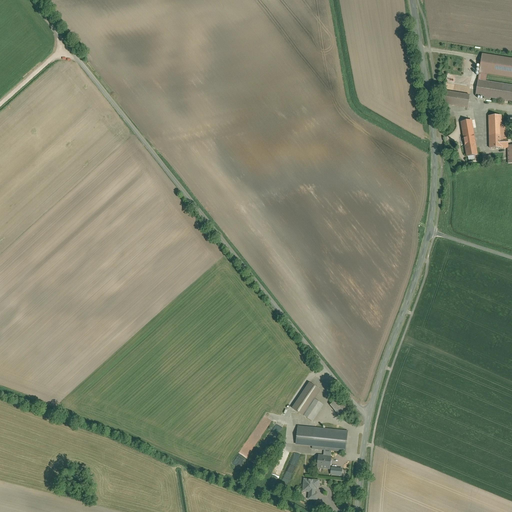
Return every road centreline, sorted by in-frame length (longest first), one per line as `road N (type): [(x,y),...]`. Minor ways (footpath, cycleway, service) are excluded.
road 1 (unclassified): [(369,415),(28,0)]
road 2 (tertiary): [(412,0),(433,139),(428,230)]
road 3 (tertiary): [(428,230),(369,415)]
